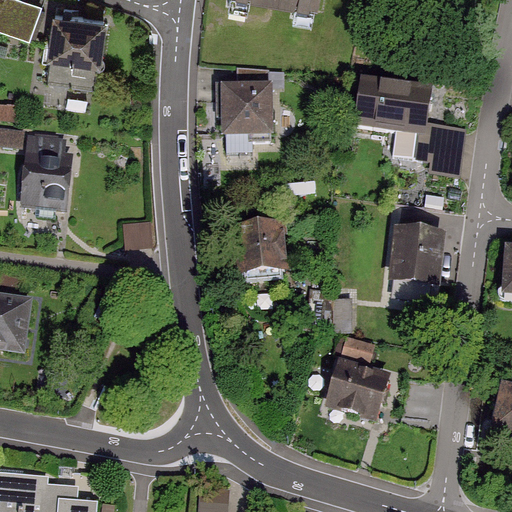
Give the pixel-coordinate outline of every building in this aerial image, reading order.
[(37,8),(12,0),(0,0),(0,27),(28,37),(37,8)] [(109,30),(61,22),(52,73),(100,81),(109,30)] [(427,103),(357,91),(350,133),(418,145),(414,170),(460,178),(466,142),(422,134),(427,103)] [(277,96),(223,95),(222,150),(275,152),(277,96)] [(0,135),(0,145),(24,152),(29,135),(3,127),(0,135)] [(68,143),(31,140),(24,219),(61,222),(68,143)] [(148,227),(123,228),(124,254),(149,253),(148,227)] [(279,234),(231,239),(236,290),(284,285),(279,234)] [(437,242),(394,236),(386,289),(429,296),(437,242)] [(511,261),(504,260),(500,299),(511,299),(511,261)] [(124,308),(105,300),(95,321),(115,330),(124,308)] [(28,305),(0,302),(0,348),(24,351),(28,305)] [(353,304),(334,305),(334,338),(353,338),(353,304)] [(348,360),(375,361),(375,343),(348,343),(348,360)] [(386,386),(336,369),(322,410),(372,427),(386,386)] [(511,396),(497,393),(486,441),(511,446),(511,396)] [(74,483),(0,477),(0,511),(96,511),(97,507),(72,505),(74,483)] [(203,511),(230,511),(230,491),(203,492),(203,511)]
